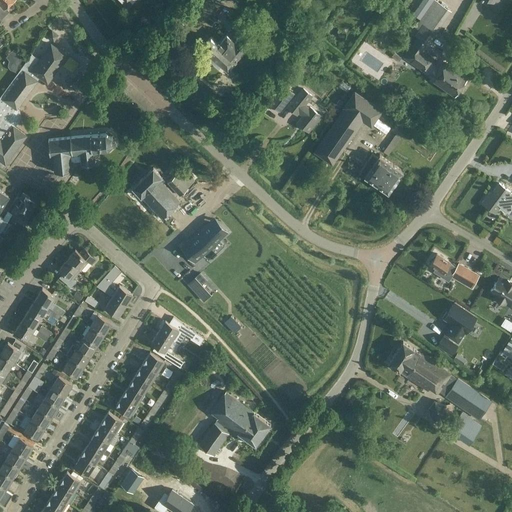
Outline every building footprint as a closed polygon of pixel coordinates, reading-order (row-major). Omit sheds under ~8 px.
[(0,0),(0,19),(9,11),(6,7),(13,0),(0,0)] [(436,0),(433,0),(420,20),(425,23),(431,27),(446,7),(440,3),(436,0)] [(404,57),(423,72),(433,58),(423,51),(428,44),(437,31),(436,30),(431,27),(425,23),(420,20),(415,27),(418,30),(414,35),(418,38),(404,57)] [(210,53),(209,55),(219,63),(220,61),(228,68),(255,36),(245,28),(235,41),(232,39),(236,34),(230,29),(218,43),(210,36),(202,46),(210,53)] [(52,30),(46,37),(54,42),(59,35),(52,30)] [(0,158),(6,163),(26,135),(14,126),(15,125),(19,108),(18,107),(37,80),(40,76),(47,82),(67,55),(51,44),(39,60),(31,54),(0,96),(0,158)] [(13,49),(3,58),(12,68),(22,60),(13,49)] [(68,55),(61,65),(72,72),(78,62),(68,55)] [(433,80),(455,96),(467,78),(446,63),(433,80)] [(271,104),(279,111),(293,93),(285,86),(271,104)] [(305,105),(313,96),(303,87),(287,107),(297,115),(298,113),(303,117),(298,123),(299,124),(298,127),(301,129),(304,128),(308,131),(321,116),(310,107),(309,109),(305,105)] [(315,151),(332,163),(363,120),(371,126),(382,110),(355,91),(344,107),(345,108),(315,151)] [(396,122),(391,129),(400,135),(405,128),(396,122)] [(59,171),(59,173),(68,173),(68,170),(72,170),(71,163),(81,162),(82,163),(80,163),(80,164),(82,164),(83,166),(83,164),(94,163),(94,165),(95,165),(95,163),(97,163),(97,161),(95,162),(94,151),(100,150),(100,152),(102,152),(101,150),(107,149),(108,152),(109,151),(108,149),(113,145),(114,146),(115,144),(113,143),(112,138),(114,136),(113,136),(112,137),(107,134),(107,132),(106,132),(106,134),(99,134),(99,133),(98,133),(98,134),(91,135),(91,133),(90,133),(90,135),(65,138),(54,139),(49,139),(50,156),(53,155),(55,172),(59,171)] [(386,159),(379,155),(377,157),(372,154),(359,172),(377,185),(379,186),(387,192),(388,192),(403,171),(386,159)] [(142,197),(162,218),(180,201),(160,179),(162,177),(153,168),(132,187),(141,197),(142,197)] [(179,195),(195,181),(183,168),(168,182),(179,195)] [(490,192),(482,203),(495,212),(501,205),(509,211),(511,207),(511,192),(499,183),(491,193),(490,192)] [(0,209),(1,210),(9,196),(0,190),(0,209)] [(14,210),(27,218),(37,201),(24,193),(21,197),(18,195),(13,202),(17,204),(14,210)] [(1,230),(2,231),(7,234),(12,225),(7,222),(12,214),(7,211),(4,217),(3,218),(7,221),(5,224),(1,230)] [(211,223),(183,248),(194,260),(201,255),(207,262),(216,254),(209,247),(222,235),(211,223)] [(67,259),(81,271),(88,262),(92,265),(96,259),(84,249),(80,253),(75,249),(67,259)] [(451,276),(472,289),(479,275),(458,263),(456,267),(451,263),(437,254),(430,265),(436,269),(434,271),(442,276),(447,279),(449,275),(451,276)] [(68,285),(71,288),(76,282),(73,279),(81,271),(67,259),(59,269),(64,273),(60,277),(68,285)] [(96,283),(101,288),(112,276),(107,271),(96,283)] [(211,294),(202,284),(206,279),(201,273),(189,284),(204,300),(211,294)] [(511,283),(507,280),(506,282),(498,277),(489,290),(496,295),(494,297),(503,303),(505,301),(511,305),(511,303),(511,283)] [(112,296),(126,305),(133,294),(119,285),(112,296)] [(42,288),(35,299),(52,309),(55,305),(56,303),(52,301),(55,296),(42,288)] [(99,302),(88,295),(84,300),(96,307),(99,302)] [(126,305),(112,296),(106,307),(119,316),(126,305)] [(49,313),(64,322),(66,318),(62,316),(52,309),(35,299),(29,309),(42,317),(44,313),(48,315),(49,313)] [(445,312),(441,318),(445,320),(446,319),(452,323),(445,333),(457,340),(463,331),(465,332),(475,317),(453,302),(446,312),(445,312)] [(78,305),(73,314),(78,317),(84,309),(78,305)] [(22,320),(48,337),(51,332),(42,325),(38,330),(35,328),(42,317),(29,309),(22,320)] [(91,325),(104,334),(111,323),(93,312),(90,317),(94,320),(91,325)] [(78,317),(73,314),(66,324),(72,328),(78,317)] [(235,332),(241,326),(230,316),(225,322),(235,332)] [(511,321),(504,317),(500,325),(511,331),(511,328),(511,321)] [(36,334),(45,341),(48,337),(22,320),(15,331),(28,339),(32,333),(36,335),(36,334)] [(172,340),(179,329),(165,320),(158,331),(172,340)] [(60,335),(65,338),(72,328),(66,324),(60,335)] [(84,336),(98,344),(104,334),(91,325),(84,336)] [(200,335),(184,325),(180,330),(197,341),(200,335)] [(179,330),(174,339),(179,342),(185,334),(179,330)] [(152,342),(165,351),(169,345),(175,349),(178,344),(172,340),(158,331),(152,342)] [(65,338),(60,335),(53,345),(58,349),(65,338)] [(98,344),(84,336),(77,346),(91,355),(98,344)] [(443,336),(437,344),(450,353),(456,345),(443,336)] [(14,361),(18,363),(21,358),(18,356),(21,351),(23,352),(26,347),(15,340),(12,344),(8,342),(1,352),(15,361),(14,361)] [(445,396),(457,377),(451,373),(414,349),(403,341),(388,363),(399,371),(406,375),(406,376),(427,391),(429,388),(436,393),(437,392),(438,393),(439,392),(445,396)] [(66,354),(71,357),(84,366),(91,355),(77,346),(73,343),(66,354)] [(51,360),(58,349),(53,345),(46,356),(51,360)] [(180,367),(183,362),(167,351),(164,357),(179,367),(180,367)] [(0,366),(8,371),(14,361),(15,361),(1,352),(0,354),(0,366)] [(164,361),(150,352),(143,363),(157,372),(164,361)] [(456,354),(453,359),(461,364),(464,359),(456,354)] [(84,366),(71,357),(64,368),(78,376),(84,366)] [(27,369),(33,372),(39,362),(34,358),(27,369)] [(39,379),(48,364),(43,361),(34,375),(39,379)] [(143,363),(136,373),(151,382),(157,372),(143,363)] [(1,382),(5,385),(12,374),(8,371),(0,366),(0,380),(1,382)] [(170,380),(175,383),(184,370),(180,367),(179,367),(170,380)] [(20,379),(26,383),(33,372),(27,369),(20,379)] [(136,373),(130,384),(144,393),(151,382),(136,373)] [(39,379),(34,375),(27,386),(33,389),(39,379)] [(59,376),(52,387),(65,395),(72,384),(65,379),(59,376)] [(445,396),(479,420),(492,401),(457,377),(445,396)] [(14,390),(19,393),(26,383),(20,379),(14,390)] [(163,390),(168,393),(175,383),(170,380),(163,390)] [(130,384),(123,395),(137,404),(144,393),(130,384)] [(21,396),(26,400),(33,389),(27,386),(21,396)] [(65,395),(52,387),(45,397),(59,406),(65,395)] [(7,400),(12,404),(19,393),(14,390),(7,400)] [(156,401),(161,404),(168,393),(163,390),(156,401)] [(199,444),(213,454),(230,430),(237,435),(239,433),(256,445),(271,424),(226,391),(219,401),(227,406),(199,444)] [(130,415),(137,404),(123,395),(116,406),(130,415)] [(14,407),(19,410),(26,400),(21,396),(14,407)] [(45,397),(39,408),(52,416),(59,406),(45,397)] [(426,410),(434,420),(446,417),(446,416),(452,417),(452,404),(446,404),(434,399),(426,410)] [(7,400),(0,411),(0,413),(5,416),(12,404),(7,400)] [(149,411),(154,414),(161,404),(156,401),(149,411)] [(19,410),(14,407),(5,421),(11,424),(19,410)] [(39,408),(32,418),(45,427),(52,416),(39,408)] [(122,420),(108,411),(101,422),(115,431),(122,420)] [(154,414),(149,411),(140,424),(145,428),(154,414)] [(25,429),(38,438),(45,427),(32,418),(25,429)] [(473,418),(467,425),(462,421),(452,433),(466,444),(481,425),(473,418)] [(8,429),(33,445),(35,442),(4,422),(0,428),(0,439),(1,440),(8,429)] [(109,442),(116,446),(119,442),(112,437),(115,431),(101,422),(94,433),(109,442)] [(129,439),(135,443),(143,430),(138,426),(129,439)] [(105,448),(109,442),(94,433),(88,444),(102,453),(102,452),(108,456),(111,451),(105,448)] [(33,445),(20,437),(13,448),(26,456),(33,445)] [(122,451),(127,454),(135,443),(129,439),(126,437),(119,448),(122,450),(122,451)] [(81,455),(95,464),(102,453),(88,444),(81,455)] [(13,448),(6,458),(20,467),(26,456),(13,448)] [(115,461),(120,465),(127,454),(122,451),(115,461)] [(95,464),(81,455),(74,466),(88,475),(95,464)] [(6,458),(0,468),(0,469),(13,478),(20,467),(6,458)] [(108,472),(113,475),(120,465),(115,461),(108,472)] [(0,469),(0,484),(6,488),(13,478),(0,469)] [(143,477),(131,469),(121,484),(133,493),(143,477)] [(81,481),(67,472),(60,483),(74,492),(81,481)] [(113,475),(108,472),(104,478),(109,481),(113,475)] [(60,483),(53,493),(67,502),(74,492),(60,483)] [(163,511),(167,506),(175,511),(186,511),(193,503),(172,489),(168,495),(164,492),(155,506),(163,511)] [(59,511),(60,511),(67,502),(53,493),(46,504),(59,511)] [(81,511),(82,511),(87,511),(93,504),(88,501),(81,511)]
